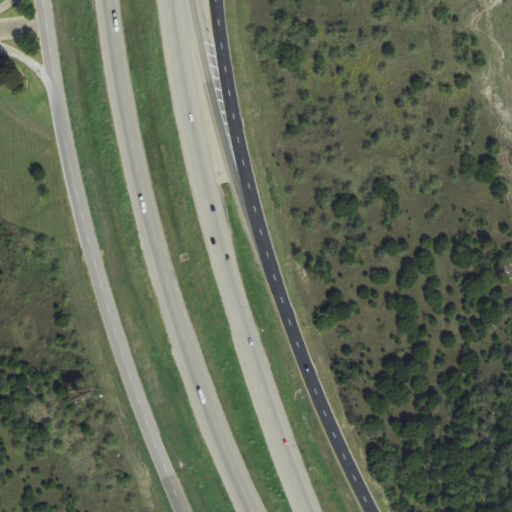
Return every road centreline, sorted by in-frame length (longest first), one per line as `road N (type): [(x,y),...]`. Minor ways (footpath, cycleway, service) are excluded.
road 1 (motorway): [(103,0),(179,328),(252,511)]
road 2 (secondary): [(38,0),(81,242),(122,378),(180,511)]
road 3 (motorway): [(309,511),(199,179),(162,0)]
road 4 (motorway): [(271,271),(207,86),(193,0)]
road 5 (secondary): [(271,271),(216,0)]
road 6 (secondary): [(368,511),(271,271)]
